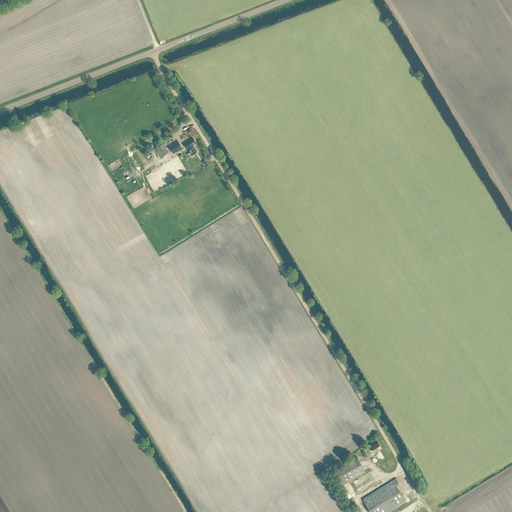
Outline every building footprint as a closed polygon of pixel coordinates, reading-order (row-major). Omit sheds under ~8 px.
[(192,146),(196,143),(193,138),(188,142),(187,141),(184,143),(188,149),(193,146),(192,146)] [(173,154),(182,149),(178,141),(169,146),(173,154)] [(168,152),(162,143),(155,148),(161,157),(168,152)] [(374,452),(382,448),(378,442),(371,447),(368,448),(370,451),(372,449),(374,452)] [(341,484),(364,471),(356,455),(333,468),(341,484)] [(370,511),(389,511),(406,502),(399,490),(396,485),(399,484),(396,478),(362,499),(370,511)]
